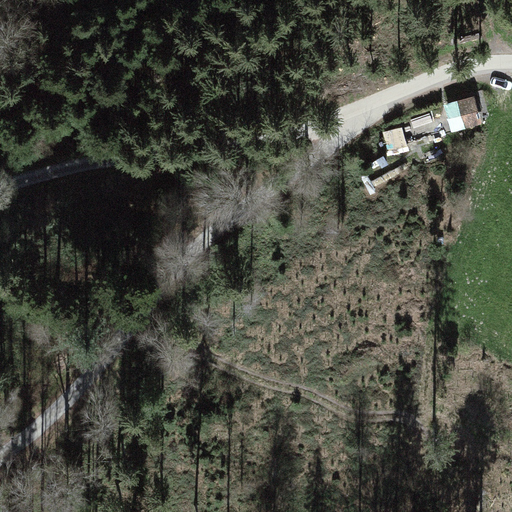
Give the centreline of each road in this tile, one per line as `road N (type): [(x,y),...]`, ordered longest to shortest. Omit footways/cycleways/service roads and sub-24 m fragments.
road 1 (track): [(346,111),(335,143),(177,270),(25,455),(0,467)]
road 2 (track): [(0,187),(96,162),(250,141),(346,111)]
road 3 (track): [(346,111),(476,65),(511,61)]
